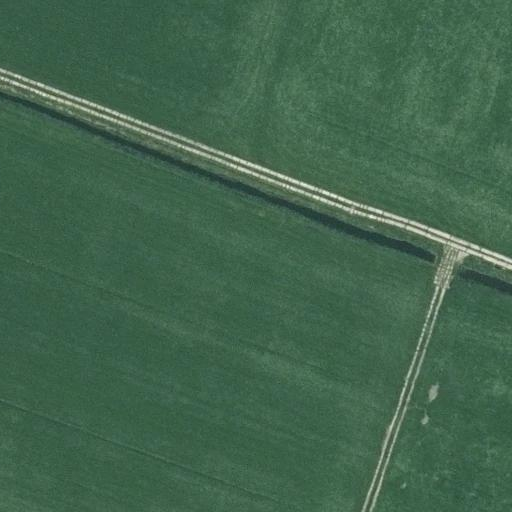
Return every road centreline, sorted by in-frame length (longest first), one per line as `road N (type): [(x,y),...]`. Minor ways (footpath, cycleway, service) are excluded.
road 1 (track): [(511,270),(0,78)]
road 2 (track): [(450,247),(362,511)]
